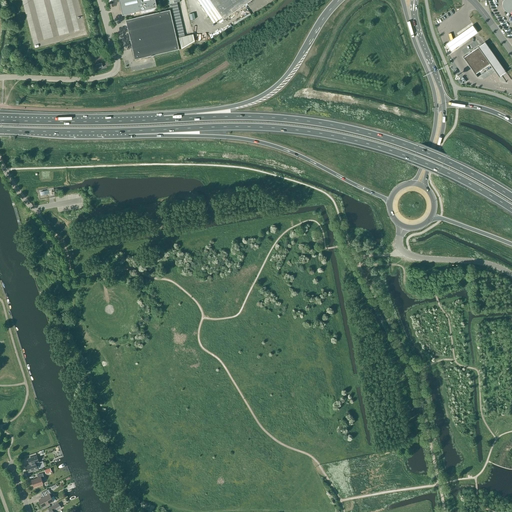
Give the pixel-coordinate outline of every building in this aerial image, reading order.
[(119,0),(123,15),(157,7),(155,0),(119,0)] [(170,0),(182,48),(187,45),(194,41),(193,34),(192,35),(185,36),(177,3),(180,2),(179,0),(170,0)] [(223,19),(251,0),(197,0),(206,12),(213,23),(222,17),(223,19)] [(511,0),(506,0),(503,1),(502,5),(503,9),(506,11),(510,12),(511,11),(511,0)] [(135,60),(179,49),(170,10),(126,20),(135,60)] [(451,41),(446,45),(451,52),(455,48),(477,33),(473,26),(451,41)] [(463,57),(477,77),(478,77),(476,74),(490,64),(499,78),(500,77),(499,76),(503,74),(505,73),(506,73),(484,41),(484,42),(484,43),(483,44),(480,46),(478,47),(478,46),(477,46),(478,47),(465,56),(464,57),(463,56),(463,57)] [(30,464),(26,466),(29,472),(41,468),(37,456),(31,458),(28,459),(30,464)] [(34,487),(43,484),(42,480),(44,479),(43,473),(37,475),(38,478),(31,480),(34,487)] [(43,498),(39,500),(43,507),(53,501),(54,502),(56,501),(54,496),(51,498),(50,494),(51,494),(48,489),(42,492),(41,493),(43,498)] [(54,511),(61,508),(58,502),(48,509),(49,511),(48,511),(54,511)]
